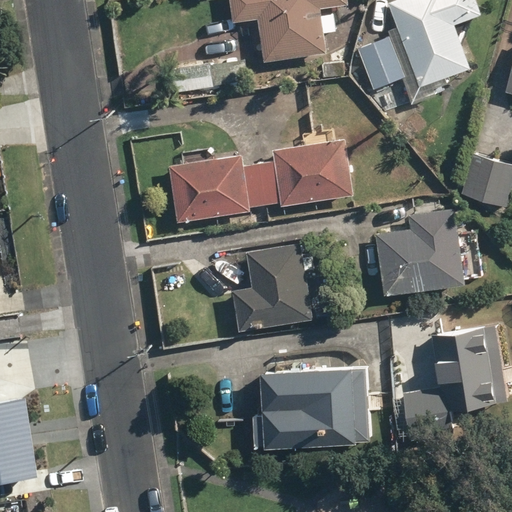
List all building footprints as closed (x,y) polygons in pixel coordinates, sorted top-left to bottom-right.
[(238,0),(240,18),(261,16),(265,57),(331,51),(327,3),(354,0),(238,0)] [(489,14),(485,0),(396,0),(406,29),(362,42),(376,88),(419,74),(421,82),(483,63),(470,20),(489,14)] [(511,115),(492,109),(467,190),(511,204),(511,115)] [(183,219),(258,209),(257,204),(288,200),(289,205),(348,197),(341,138),(280,146),(282,159),(252,163),(250,150),(175,159),(183,219)] [(420,222),(381,228),(390,292),(474,279),(463,204),(418,211),(420,222)] [(310,239),(252,246),(257,283),(241,285),(246,326),(320,317),(310,239)] [(490,389),(510,389),(510,359),(510,328),(442,327),(442,384),(410,384),(409,436),(457,436),(457,407),(489,407),(490,389)] [(373,366),(270,368),(271,409),(256,410),(257,446),(375,443),(373,366)] [(0,477),(43,470),(28,387),(0,392),(0,477)]
